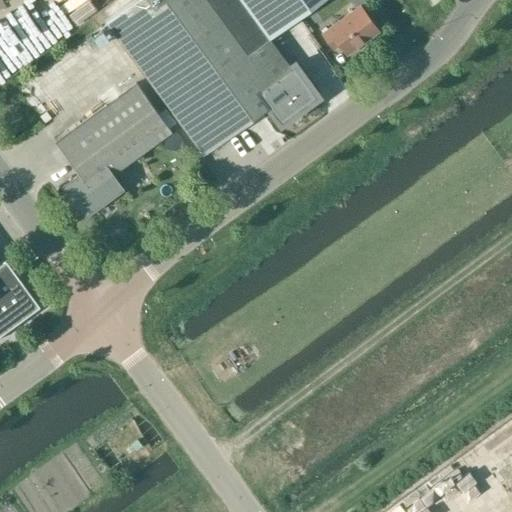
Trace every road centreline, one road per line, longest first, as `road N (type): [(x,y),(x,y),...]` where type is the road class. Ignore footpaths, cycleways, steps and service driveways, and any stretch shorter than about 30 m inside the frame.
road 1 (unclassified): [(476,0),(411,71),(100,309)]
road 2 (unclassified): [(100,309),(246,511)]
road 3 (track): [(511,372),(318,511)]
road 4 (unclassified): [(100,309),(0,171)]
road 5 (unclassified): [(0,389),(100,309)]
